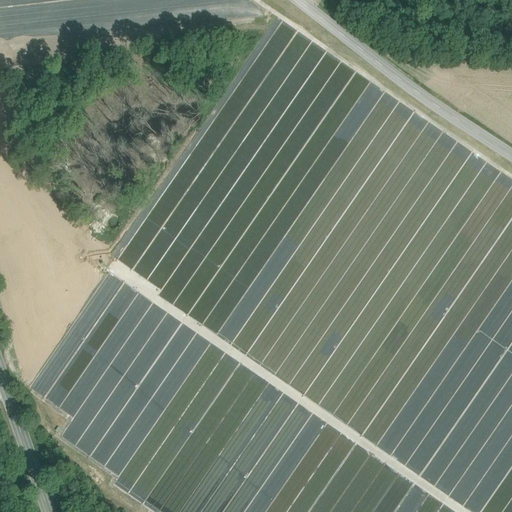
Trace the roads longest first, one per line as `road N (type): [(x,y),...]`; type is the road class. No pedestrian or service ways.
road 1 (unclassified): [(511,155),(294,0)]
road 2 (secondary): [(48,511),(0,373)]
